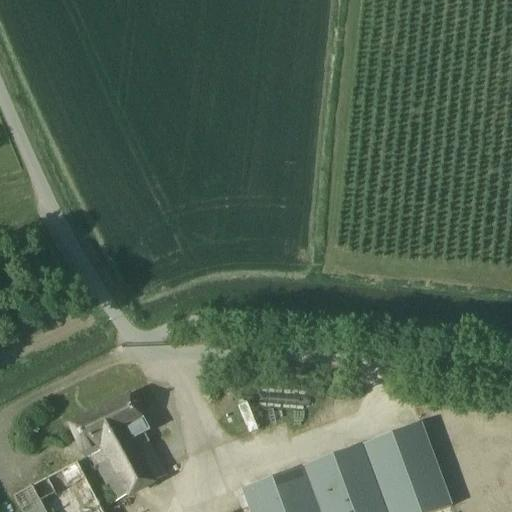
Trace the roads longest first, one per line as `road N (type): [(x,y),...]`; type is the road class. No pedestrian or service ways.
road 1 (unclassified): [(511,379),(308,359),(159,357),(136,345),(77,262),(0,94)]
road 2 (track): [(108,306),(0,362)]
